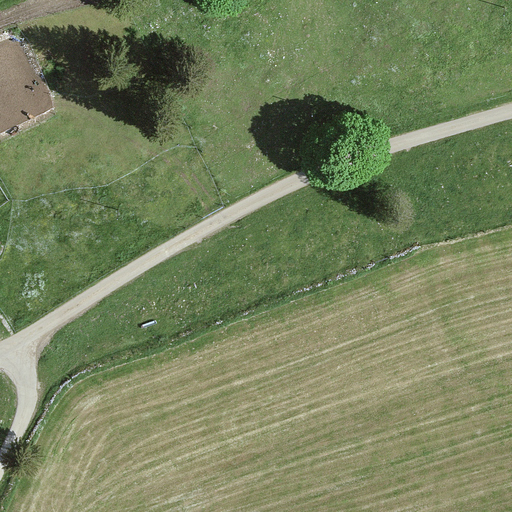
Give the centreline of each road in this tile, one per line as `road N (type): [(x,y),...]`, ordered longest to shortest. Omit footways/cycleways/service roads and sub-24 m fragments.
road 1 (unclassified): [(14,344),(295,180),(511,111)]
road 2 (unclassified): [(0,467),(26,403),(14,344)]
